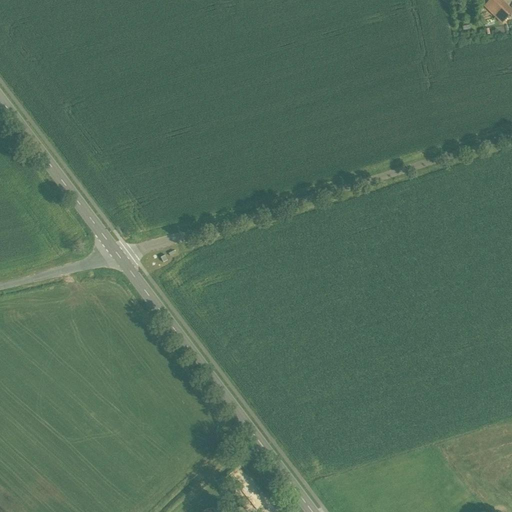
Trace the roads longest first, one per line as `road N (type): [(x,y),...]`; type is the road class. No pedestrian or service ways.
road 1 (unclassified): [(511,136),(118,257)]
road 2 (secondary): [(118,257),(311,511)]
road 3 (secondary): [(0,100),(118,257)]
road 4 (unclassified): [(118,257),(0,285)]
